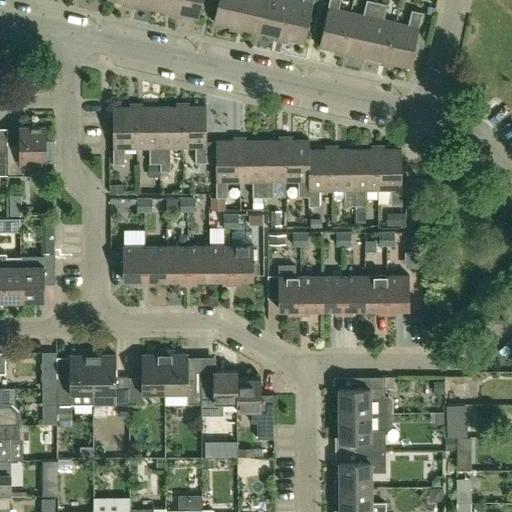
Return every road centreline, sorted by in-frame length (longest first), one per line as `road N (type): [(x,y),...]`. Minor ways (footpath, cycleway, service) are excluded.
road 1 (residential): [(429,115),(71,39)]
road 2 (residential): [(309,365),(290,365),(220,323),(119,322),(93,303)]
road 3 (residential): [(511,317),(461,359),(309,365)]
road 4 (residential): [(93,303),(92,197),(71,173),(70,100)]
road 5 (residential): [(309,365),(308,511)]
